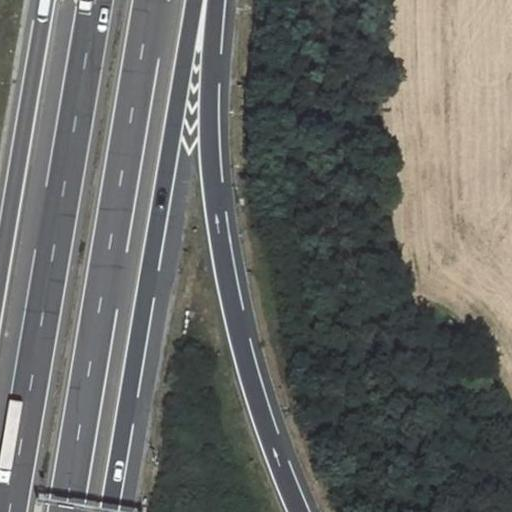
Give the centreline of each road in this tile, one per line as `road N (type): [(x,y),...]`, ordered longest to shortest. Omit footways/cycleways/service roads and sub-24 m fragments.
road 1 (motorway): [(299,511),(257,401),(226,274),(209,107),(215,0)]
road 2 (trunk): [(65,511),(151,0)]
road 3 (motorway): [(109,511),(195,0)]
road 4 (trunk): [(95,0),(10,511)]
road 5 (motorway): [(42,0),(0,259)]
